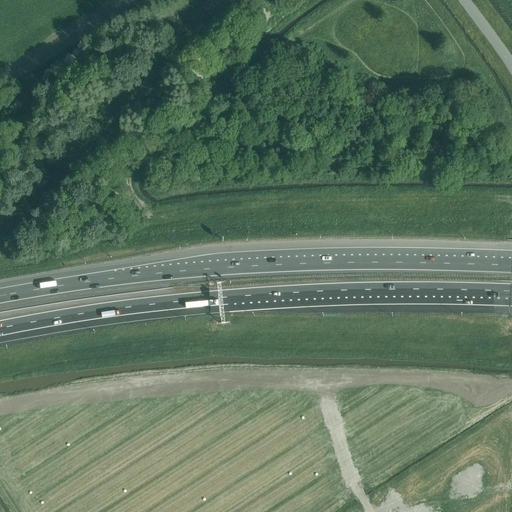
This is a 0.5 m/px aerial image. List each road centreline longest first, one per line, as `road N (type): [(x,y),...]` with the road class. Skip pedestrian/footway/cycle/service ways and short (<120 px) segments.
road 1 (motorway): [(0,333),(295,293),(511,291)]
road 2 (motorway): [(511,265),(277,263),(0,295)]
